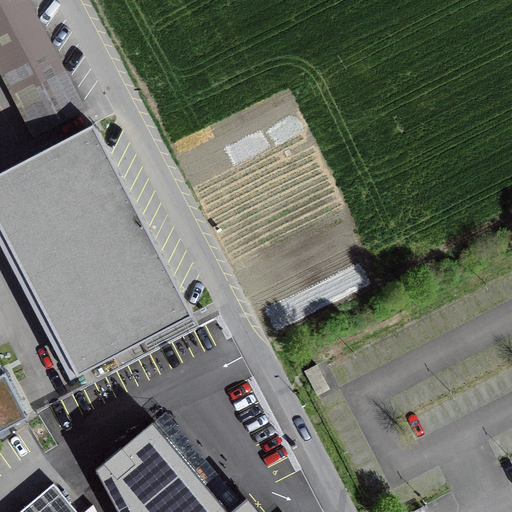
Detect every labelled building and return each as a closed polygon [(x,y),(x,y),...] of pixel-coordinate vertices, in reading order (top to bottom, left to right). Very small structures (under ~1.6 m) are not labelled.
[(31,0),(0,0),(0,63),(146,342),(197,315),(81,95),(31,0)] [(0,431),(28,417),(5,372),(0,374),(0,431)] [(96,418),(70,432),(84,459),(110,445),(96,418)] [(18,511),(96,511),(92,504),(83,511),(78,511),(53,483),(18,511)] [(249,511),(241,502),(228,511),(249,511)]
